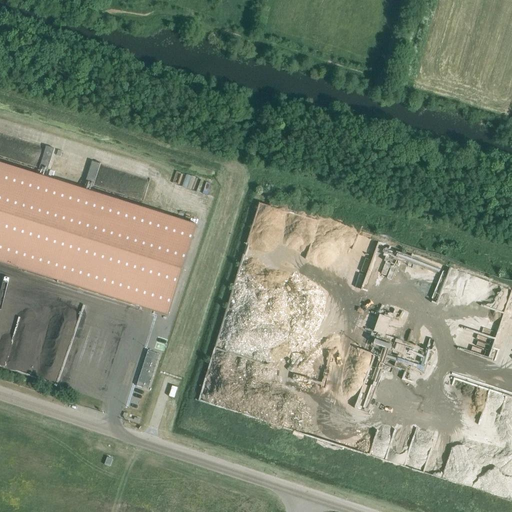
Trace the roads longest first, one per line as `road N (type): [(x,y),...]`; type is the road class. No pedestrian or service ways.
road 1 (unknown): [(452,361),(450,327),(436,311),(377,290),(350,301),(317,364),(326,401),(354,416),(379,414),(446,367)]
road 2 (unclassified): [(296,490),(0,392)]
